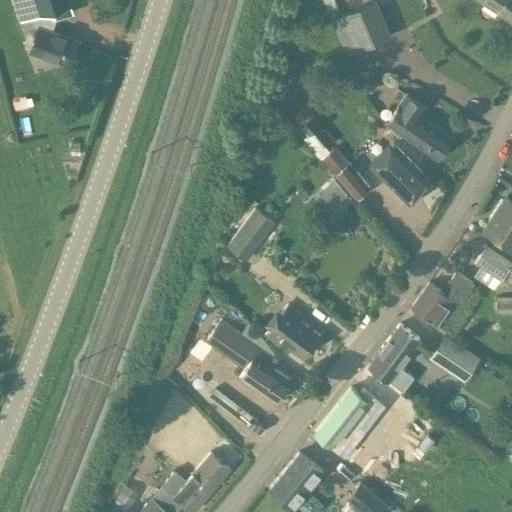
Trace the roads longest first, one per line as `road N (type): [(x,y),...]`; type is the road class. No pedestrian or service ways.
road 1 (residential): [(224,511),(420,265),(511,109)]
road 2 (tertiary): [(0,443),(78,247),(159,0)]
